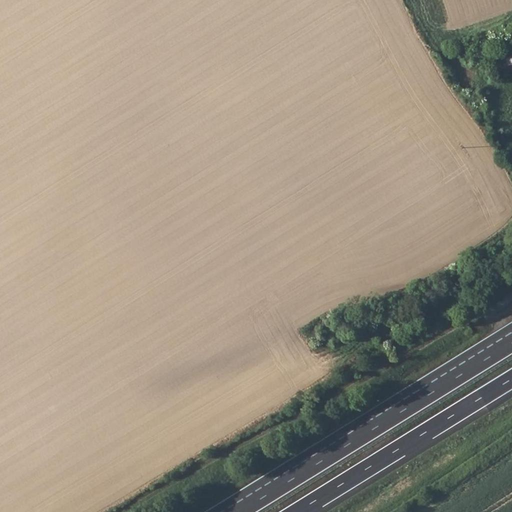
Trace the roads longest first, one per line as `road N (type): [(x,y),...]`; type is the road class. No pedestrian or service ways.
road 1 (motorway): [(511,342),(239,511)]
road 2 (motorway): [(295,511),(511,378)]
